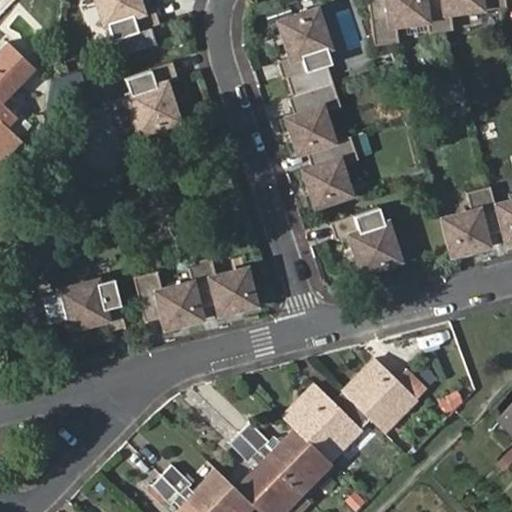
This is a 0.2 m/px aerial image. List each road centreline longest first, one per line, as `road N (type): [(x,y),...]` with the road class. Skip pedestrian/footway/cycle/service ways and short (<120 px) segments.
road 1 (residential): [(227,0),(220,20),(228,71),(311,329)]
road 2 (residential): [(311,329),(0,404)]
road 3 (residential): [(511,280),(311,329)]
